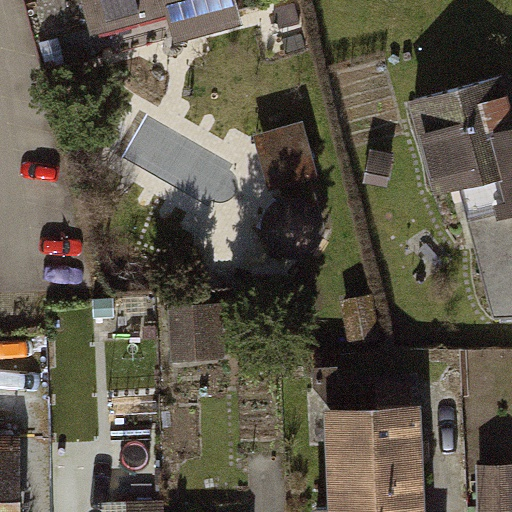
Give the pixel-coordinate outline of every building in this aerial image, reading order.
[(235,0),(80,0),(96,43),(165,26),(177,57),(245,37),(235,0)] [(474,234),(511,223),(511,101),(507,84),(403,113),(432,217),(466,207),(474,234)] [(249,189),(322,166),(307,118),(234,141),(249,189)] [(258,189),(274,258),(333,245),(318,176),(258,189)] [(511,223),(474,234),(499,335),(511,334),(511,223)] [(225,296),(174,298),(178,355),(228,352),(225,296)] [(0,475),(24,475),(23,413),(0,413),(0,475)] [(321,420),(325,510),(430,505),(426,415),(321,420)] [(511,511),(511,463),(479,467),(483,511),(511,511)] [(24,511),(24,475),(0,475),(0,511),(24,511)]
